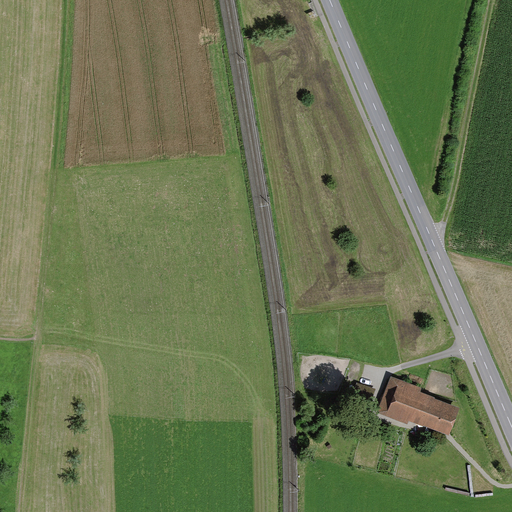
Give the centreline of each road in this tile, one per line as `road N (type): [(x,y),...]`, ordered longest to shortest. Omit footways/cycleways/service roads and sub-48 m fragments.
road 1 (secondary): [(330,0),(511,426)]
road 2 (track): [(429,235),(448,219),(492,0)]
